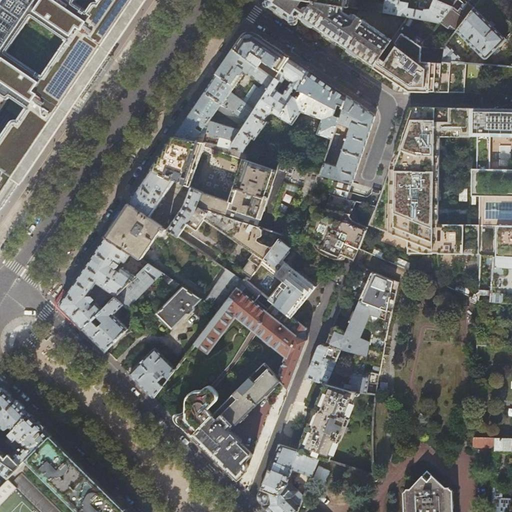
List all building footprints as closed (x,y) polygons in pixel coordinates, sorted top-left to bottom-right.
[(0,0),(0,209),(20,181),(21,180),(22,180),(23,179),(22,178),(31,165),(32,165),(33,165),(33,164),(32,163),(41,149),(42,150),(43,150),(43,149),(42,148),(51,134),(53,135),(54,134),(54,133),(53,132),(62,119),(63,120),(64,119),(64,118),(63,117),(72,104),(73,104),(74,104),(74,103),(73,102),(82,89),(83,89),(84,89),(85,89),(85,88),(84,87),(89,79),(91,76),(93,74),(94,74),(95,74),(95,72),(94,72),(103,58),(104,59),(105,58),(105,57),(105,56),(114,43),(114,44),(116,43),(116,42),(115,41),(124,28),(125,28),(126,28),(126,27),(125,26),(134,13),(135,13),(136,13),(137,13),(137,12),(136,11),(142,0),(0,0)] [(342,11),(342,6),(304,0),(267,0),(266,3),(266,5),(295,24),(299,17),(333,41),(373,67),(381,55),(391,40),(353,14),(352,14),(350,13),(348,15),(342,11)] [(384,0),(383,12),(407,16),(414,17),(415,10),(407,9),(407,5),(398,3),(399,1),(397,0),(384,0)] [(423,12),(415,10),(414,17),(439,21),(451,6),(436,0),(434,0),(430,10),(423,10),(423,12)] [(457,29),(474,7),(468,2),(469,0),(455,0),(454,3),(451,6),(439,21),(448,28),(450,25),(457,30),(457,29)] [(474,7),(457,29),(485,55),(486,56),(487,56),(488,56),(489,56),(506,39),(474,7)] [(439,21),(414,17),(407,16),(391,40),(381,55),(444,60),(446,49),(424,45),(439,21)] [(241,40),(234,49),(276,79),(290,57),(272,45),(255,34),(243,36),(241,40)] [(468,62),(447,43),(446,44),(446,49),(444,60),(468,62)] [(276,79),(234,49),(231,54),(227,60),(211,83),(205,92),(248,121),(267,92),(254,83),(242,100),(231,92),(238,82),(236,80),(244,69),(248,71),(248,72),(270,88),(276,79)] [(299,63),(290,57),(276,79),(270,88),(267,92),(248,121),(230,148),(244,152),(249,143),(254,137),(256,138),(268,120),(266,119),(271,112),(275,110),(282,116),(311,71),(299,63)] [(331,85),(311,71),(282,116),(294,124),(303,111),(324,118),(319,132),(334,137),(338,124),(347,96),(331,85)] [(511,108),(459,108),(463,87),(440,83),(440,79),(416,75),(402,96),(408,100),(412,108),(405,128),(410,129),(417,133),(420,137),(424,144),(425,148),(428,149),(426,157),(450,158),(454,136),(511,136),(511,108)] [(206,133),(224,138),(222,146),(230,148),(248,121),(205,92),(199,101),(190,114),(186,120),(180,129),(175,137),(203,142),(206,133)] [(347,96),(338,124),(351,128),(338,167),(325,163),(322,173),(353,183),(375,117),(374,114),(364,107),(347,96)] [(200,207),(261,227),(283,235),(300,212),(279,207),(286,181),(304,186),(301,196),(310,198),(317,189),(331,193),(347,198),(353,183),(322,173),(317,172),(316,173),(292,166),(292,165),(244,152),(230,148),(222,146),(203,142),(175,137),(172,144),(170,143),(168,150),(166,149),(164,156),(162,156),(160,163),(158,162),(156,168),(154,168),(153,169),(176,180),(191,187),(204,147),(241,159),(242,158),(245,159),(231,202),(203,193),(199,204),(199,205),(200,207)] [(405,138),(401,137),(396,151),(415,156),(415,153),(414,149),(413,145),(408,140),(405,138)] [(328,155),(334,157),(340,140),(333,138),(328,155)] [(511,170),(402,167),(378,236),(365,230),(357,250),(479,300),(481,255),(511,257),(511,170)] [(151,217),(156,210),(176,180),(153,169),(143,183),(133,198),(132,199),(130,203),(151,217)] [(173,222),(168,229),(179,236),(186,226),(191,229),(192,226),(200,207),(199,205),(199,204),(203,193),(192,188),(185,205),(173,222)] [(368,223),(351,214),(357,200),(347,198),(331,193),(328,201),(329,202),(327,207),(317,202),(303,234),(324,243),(323,245),(341,253),(342,250),(354,255),(357,250),(365,230),(368,223)] [(166,231),(168,229),(151,217),(130,203),(117,222),(107,237),(132,253),(141,259),(162,229),(166,231)] [(200,207),(192,226),(198,230),(206,219),(254,252),(242,270),(252,276),(273,248),(267,245),(261,243),(257,241),(258,237),(259,237),(261,236),(262,235),(263,233),(263,231),(262,230),(261,227),(200,207)] [(156,210),(151,217),(168,229),(173,222),(156,210)] [(292,245),(282,236),(273,248),(252,276),(250,279),(246,276),(244,279),(278,306),(292,317),(307,296),(315,285),(290,264),(292,261),(288,258),(286,261),(282,258),(292,245)] [(126,262),(132,253),(107,237),(97,252),(85,269),(69,292),(60,305),(84,329),(104,309),(97,302),(95,304),(92,301),(100,290),(104,292),(106,289),(117,296),(137,276),(123,266),(121,267),(120,268),(116,266),(118,265),(120,263),(122,263),(123,260),(126,262)] [(511,257),(481,255),(479,300),(511,302),(511,257)] [(149,264),(137,276),(117,296),(112,301),(108,305),(104,309),(84,329),(95,339),(107,351),(129,329),(136,336),(140,331),(132,323),(128,328),(114,314),(124,305),(128,308),(158,276),(172,291),(179,284),(149,264)] [(220,311),(243,280),(227,270),(205,301),(220,311)] [(363,302),(387,311),(393,281),(375,274),(370,286),(363,302)] [(281,372),(278,378),(281,381),(288,389),(290,384),(303,352),(307,340),(306,338),(305,334),(306,331),(307,328),(299,322),(291,332),(271,316),(278,306),(244,279),(243,280),(220,311),(215,317),(195,344),(208,353),(237,315),(287,356),(281,372)] [(157,314),(172,328),(187,313),(188,314),(190,314),(194,310),(194,308),(194,307),(201,299),(183,287),(157,314)] [(382,360),(386,343),(385,343),(391,313),(387,311),(363,302),(359,301),(356,309),(346,333),(333,327),(331,333),(325,346),(340,350),(355,354),(367,357),(367,356),(382,360)] [(195,344),(215,317),(212,315),(198,318),(199,324),(192,326),(193,333),(186,333),(187,340),(181,341),(183,347),(188,353),(195,344)] [(327,384),(340,350),(325,346),(320,344),(317,348),(316,351),(306,378),(326,384),(327,384)] [(140,383),(154,398),(176,369),(157,349),(130,374),(140,383)] [(378,384),(379,375),(364,371),(366,361),(367,357),(355,354),(349,390),(361,392),(371,393),(372,383),(378,384)] [(382,360),(367,356),(367,357),(366,361),(381,365),(382,360)] [(236,425),(281,381),(278,378),(276,375),(269,368),(255,382),(251,377),(233,396),(213,416),(193,436),(208,451),(238,480),(242,477),(246,472),(246,471),(248,469),(248,467),(248,463),(247,461),(253,454),(228,429),(234,423),(236,425)] [(349,390),(327,384),(326,384),(299,451),(319,457),(330,461),(339,440),(342,441),(351,419),(348,417),(357,394),(360,395),(361,392),(349,390)] [(193,436),(213,416),(209,409),(216,401),(218,398),(217,394),(215,389),(212,386),(207,387),(203,389),(197,390),(192,392),(187,398),(186,413),(185,415),(180,416),(177,418),(178,421),(185,428),(193,436)] [(0,441),(1,443),(4,441),(0,437),(0,431),(3,426),(5,428),(8,428),(10,425),(15,430),(30,414),(23,408),(24,407),(18,401),(17,402),(16,400),(12,396),(12,395),(7,390),(6,390),(3,388),(2,390),(1,391),(0,391),(0,441)] [(30,414),(15,430),(10,434),(16,439),(17,438),(24,445),(21,449),(19,448),(13,455),(23,464),(27,460),(51,435),(45,429),(39,423),(40,423),(37,420),(31,414),(30,414)] [(73,457),(51,435),(27,460),(79,511),(124,511),(127,510),(110,493),(73,457)] [(511,438),(495,438),(494,450),(511,450),(511,438)] [(4,440),(4,441),(1,443),(10,452),(13,450),(10,447),(10,446),(7,443),(6,443),(4,440)] [(297,511),(319,457),(299,451),(279,445),(277,451),(276,452),(277,453),(278,455),(277,457),(275,462),(273,462),(271,464),(261,489),(263,490),(263,491),(261,491),(260,493),(259,496),(259,498),(259,500),(261,503),(263,503),(265,504),(264,506),(270,511),(297,511)] [(0,449),(0,470),(8,476),(9,478),(23,464),(13,455),(11,453),(7,456),(0,449)] [(79,511),(27,460),(23,464),(9,478),(0,486),(0,511),(79,511)] [(452,511),(452,488),(449,485),(436,486),(427,478),(419,487),(406,488),(404,490),(404,511),(452,511)] [(511,511),(511,498),(492,497),(491,511),(511,511)]
